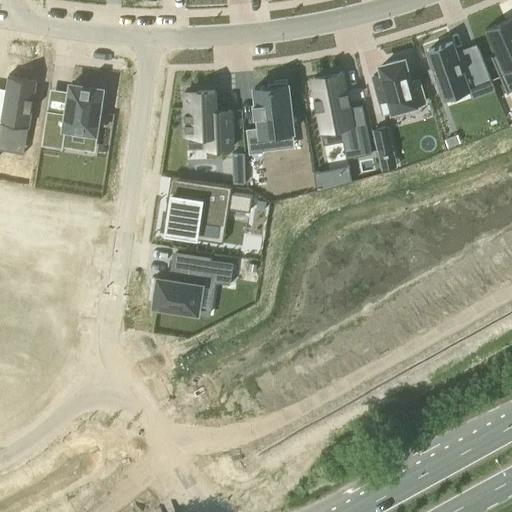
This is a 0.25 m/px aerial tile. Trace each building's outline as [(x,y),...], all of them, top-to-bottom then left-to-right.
[(511,17),(485,29),(486,30),(497,54),(493,56),(493,55),(491,56),(508,93),(509,92),(508,92),(511,89),(511,17)] [(434,66),(428,68),(433,82),(438,80),(444,98),(469,89),(468,85),(489,77),(490,77),(479,48),(458,56),(456,51),(452,41),(428,50),(434,66)] [(382,73),(373,76),(384,113),(425,102),(418,79),(410,81),(405,60),(399,61),(398,59),(386,63),(386,65),(380,66),(382,73)] [(314,77),(313,77),(317,97),(314,98),(314,99),(316,99),(318,108),(316,108),(316,109),(318,109),(320,119),(319,119),(319,121),(320,120),(321,127),(338,124),(339,125),(340,125),(343,140),(346,157),(348,157),(348,155),(370,151),(370,153),(372,152),(363,105),(348,107),(348,103),(351,103),(350,101),(349,102),(347,93),(349,93),(348,91),(345,92),(341,71),(340,72),(340,74),(315,79),(314,77)] [(0,87),(0,134),(27,139),(37,79),(9,74),(6,91),(0,90),(1,87),(0,87)] [(259,127),(247,128),(250,153),(264,151),(264,150),(262,134),(293,131),(287,79),(268,81),(268,85),(255,87),(256,103),(254,103),(254,105),(257,105),(258,112),(255,112),(255,115),(258,114),(259,127)] [(47,109),(41,144),(63,148),(63,146),(65,130),(95,135),(95,132),(97,122),(101,123),(104,102),(100,102),(102,89),(71,84),(70,91),(67,113),(47,109)] [(215,90),(185,91),(187,135),(205,134),(206,148),(232,147),(231,110),(216,110),(215,90)] [(387,126),(374,129),(380,154),(385,153),(385,155),(389,154),(388,152),(393,151),(387,126)] [(349,165),(314,172),(317,191),(352,181),(349,165)] [(165,229),(165,233),(195,238),(198,218),(225,222),(227,208),(229,208),(250,211),(253,195),(231,192),(212,189),(212,183),(185,179),(182,200),(172,198),(170,213),(166,212),(165,215),(167,215),(169,215),(167,230),(165,229)] [(154,276),(151,299),(155,299),(154,305),(170,308),(169,312),(182,314),(183,309),(191,311),(198,312),(203,280),(216,282),(230,284),(234,262),(175,253),(173,269),(183,271),(182,280),(154,276)]
